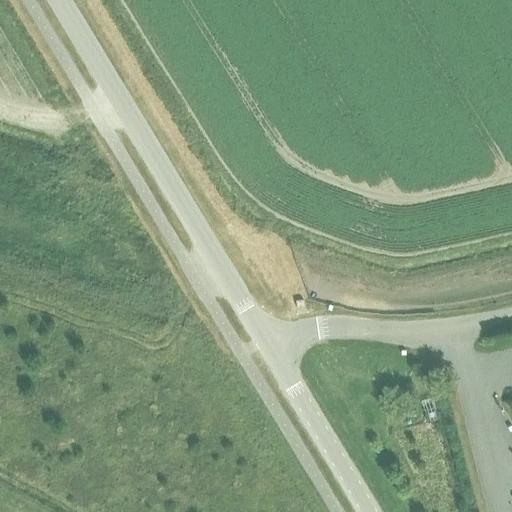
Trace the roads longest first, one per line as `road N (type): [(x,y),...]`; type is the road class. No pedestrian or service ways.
road 1 (tertiary): [(265,342),(59,0)]
road 2 (unclassified): [(265,342),(322,327),(418,328),(511,312)]
road 3 (tertiary): [(366,511),(265,342)]
